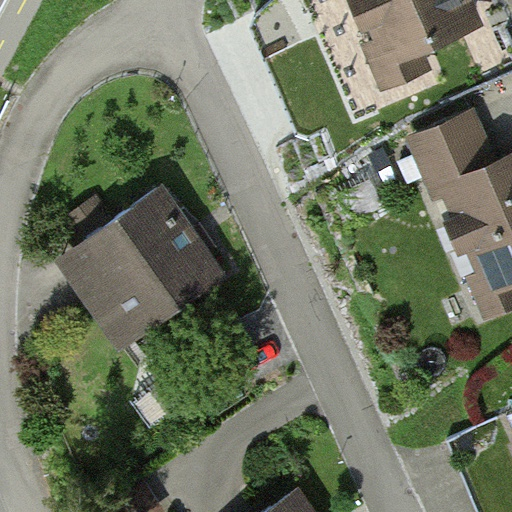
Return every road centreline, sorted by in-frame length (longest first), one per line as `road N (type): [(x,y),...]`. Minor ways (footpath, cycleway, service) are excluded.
road 1 (residential): [(161,27),(187,48),(400,511)]
road 2 (residential): [(161,27),(117,45),(50,106),(6,215),(0,258)]
road 3 (residential): [(0,377),(7,432),(39,511)]
